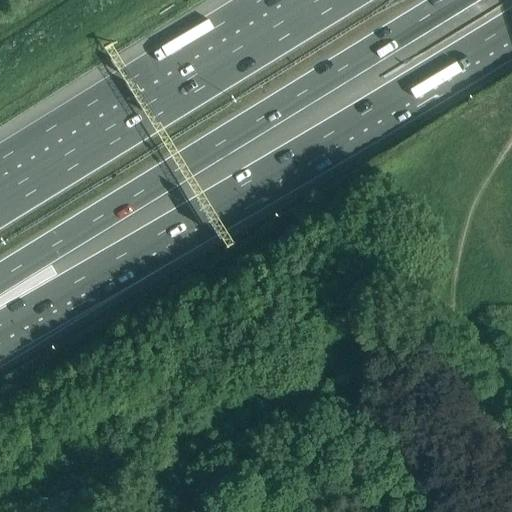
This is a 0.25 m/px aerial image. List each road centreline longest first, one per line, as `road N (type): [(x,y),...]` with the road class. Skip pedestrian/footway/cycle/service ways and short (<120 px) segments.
road 1 (motorway): [(0,328),(511,22)]
road 2 (motorway): [(0,291),(463,0)]
road 3 (motorway): [(310,0),(0,189)]
road 4 (unclassified): [(511,429),(444,330),(427,318),(405,316),(361,339)]
